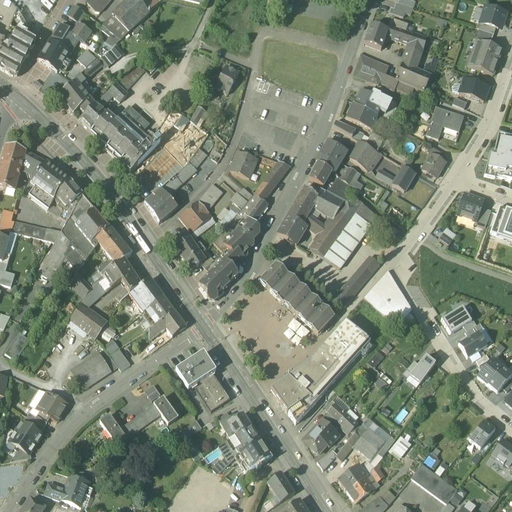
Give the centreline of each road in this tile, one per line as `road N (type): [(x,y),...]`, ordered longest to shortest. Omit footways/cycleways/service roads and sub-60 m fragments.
road 1 (residential): [(202,328),(245,279),(307,158),(367,0)]
road 2 (residential): [(457,181),(401,252),(422,309),(476,403),(511,430)]
road 3 (secondary): [(17,98),(117,202),(202,328)]
road 4 (secondary): [(202,328),(326,511)]
road 5 (residential): [(202,328),(83,416)]
road 6 (residential): [(511,70),(457,181)]
